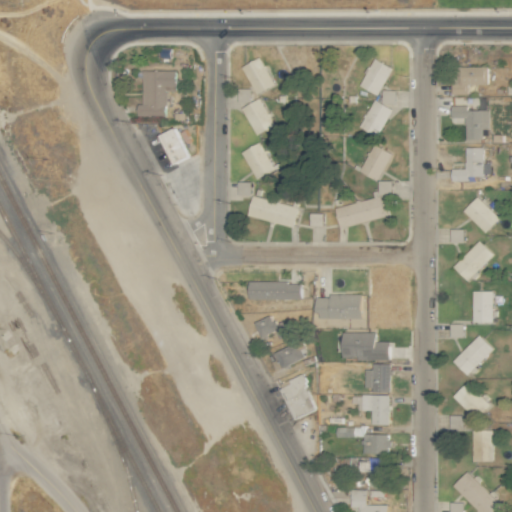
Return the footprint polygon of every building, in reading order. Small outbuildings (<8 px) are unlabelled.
[(241,67),(257,94),(272,85),(257,58),(241,67)] [(375,58),(359,84),(374,93),(390,67),(375,58)] [(486,66),(451,66),(451,94),(465,94),(465,84),(486,84),(486,66)] [(136,116),(165,116),(164,91),(174,91),(174,70),(141,70),(141,104),(136,104),(136,116)] [(381,103),(394,103),(394,90),(381,89),(381,103)] [(240,108),(256,135),(271,126),(256,99),(240,108)] [(375,100),(359,127),(374,136),(390,110),(375,100)] [(488,110),(466,110),(466,105),(450,105),(450,122),(464,123),(464,138),(481,139),(482,129),(488,129),(488,110)] [(187,156),(174,127),(159,134),(173,163),(187,156)] [(241,153),(256,180),(272,170),(257,144),(241,153)] [(373,145),(359,172),(375,181),(389,154),(373,145)] [(450,181),(467,181),(467,175),(482,175),(482,146),(464,147),(464,168),(450,168),(450,181)] [(390,180),(378,180),(378,194),(390,194),(390,180)] [(250,181),(237,181),(237,197),(250,196),(250,181)] [(247,214),(291,227),(297,208),(253,195),(247,214)] [(340,227),(384,214),(379,196),(335,209),(340,227)] [(463,210),(485,232),(498,218),(476,197),(463,210)] [(308,224),(322,225),(322,212),(309,212),(308,224)] [(479,241),(453,267),(466,280),(492,254),(479,241)] [(248,281),(247,298),(300,299),(301,282),(248,281)] [(472,290),(472,321),(491,321),(490,290),(472,290)] [(314,294),(314,318),(360,319),(360,295),(314,294)] [(253,322),(260,337),(275,331),(278,338),(288,334),(282,320),(274,324),(270,314),(253,322)] [(342,333),(342,356),(358,356),(358,359),(387,360),(387,342),(373,342),(374,333),(342,333)] [(478,334),(452,360),(466,374),(492,348),(478,334)] [(306,356),(301,341),(273,351),(278,366),(306,356)] [(363,390),(389,390),(389,363),(371,363),(371,369),(364,369),(363,390)] [(300,374),(279,383),(295,418),(316,408),(300,374)] [(452,396),(474,418),(488,404),(466,382),(452,396)] [(371,424),(388,424),(388,395),(351,393),(351,402),(357,403),(357,409),(371,410),(371,424)] [(335,436),(355,437),(355,427),(336,426),(335,436)] [(472,430),(472,462),(491,461),(491,430),(472,430)] [(363,433),(362,452),(386,453),(386,447),(391,447),(391,440),(386,440),(386,434),(363,433)] [(369,486),(385,486),(386,457),(369,457),(369,461),(359,460),(358,471),(369,471),(369,486)] [(452,486),(478,511),(490,511),(498,504),(466,472),(452,486)] [(386,511),(357,511),(358,506),(349,506),(349,489),(366,489),(366,505),(386,505),(386,511)]
